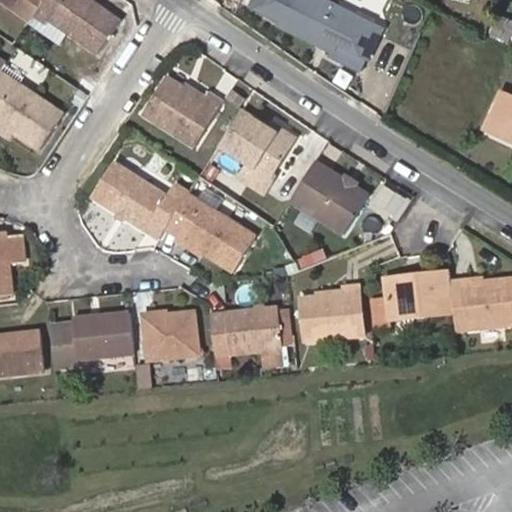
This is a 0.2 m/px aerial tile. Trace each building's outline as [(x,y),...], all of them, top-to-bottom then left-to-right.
[(0,0),(0,3),(24,21),(27,17),(38,0),(0,0)] [(38,0),(27,17),(39,25),(41,22),(59,34),(90,55),(113,22),(85,2),(81,0),(38,0)] [(381,28),(324,0),(254,0),(253,3),(283,18),(280,24),(316,42),(317,39),(333,47),(337,40),(367,55),(381,28)] [(511,44),(511,41),(511,20),(501,15),(491,34),(511,44)] [(41,22),(39,25),(38,28),(56,40),(59,34),(41,22)] [(0,126),(8,132),(36,151),(59,117),(0,76),(0,126)] [(199,101),(161,77),(138,114),(190,148),(218,105),(203,94),(199,101)] [(511,99),(502,95),(485,127),(511,140),(511,99)] [(238,110),(214,146),(241,163),(232,176),(260,195),(270,180),(267,179),(289,144),(262,127),(238,110)] [(262,127),(289,144),(293,139),(266,121),(262,127)] [(0,126),(0,137),(3,140),(8,132),(0,126)] [(86,196),(154,240),(162,228),(184,194),(185,193),(170,183),(161,197),(108,162),(86,196)] [(310,163),(284,202),(336,236),(361,198),(347,187),(343,194),(319,180),(324,172),(310,163)] [(207,182),(214,171),(205,165),(198,176),(207,182)] [(339,182),(324,172),(319,180),(343,194),(347,187),(350,183),(341,177),(339,182)] [(251,237),(184,194),(162,228),(230,271),(251,237)] [(0,231),(0,295),(8,294),(5,263),(20,262),(18,237),(1,238),(1,232),(0,231)] [(366,300),(368,327),(382,326),(381,320),(449,313),(445,281),(444,272),(418,275),(419,281),(378,286),(379,299),(366,300)] [(419,281),(418,275),(377,280),(378,286),(419,281)] [(449,313),(450,329),(511,323),(511,286),(504,281),(476,284),(461,285),(461,280),(445,281),(449,313)] [(351,281),(335,284),(335,290),(292,295),(297,338),(356,331),(351,281)] [(272,308),(220,314),(224,354),(276,349),(272,308)] [(71,357),(128,352),(123,309),(68,315),(71,357)] [(188,311),(136,315),(141,359),(193,355),(188,311)] [(15,341),(0,342),(0,374),(38,370),(34,334),(14,336),(15,341)] [(142,366),(129,367),(132,391),(145,389),(142,366)]
